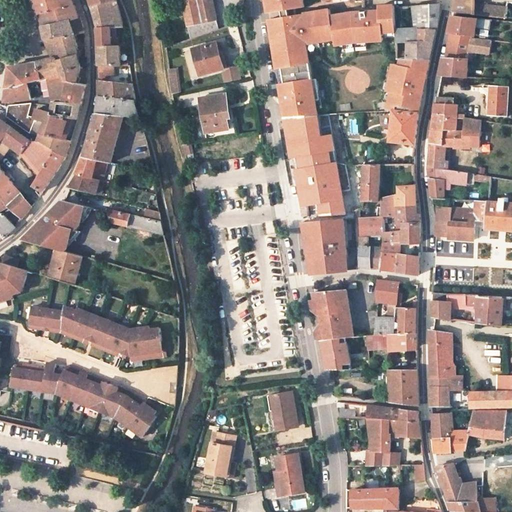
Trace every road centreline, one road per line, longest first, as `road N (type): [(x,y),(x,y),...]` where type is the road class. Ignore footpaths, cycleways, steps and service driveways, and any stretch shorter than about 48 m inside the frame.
road 1 (unclassified): [(334,511),(322,398),(250,0)]
road 2 (tertiary): [(448,0),(422,166),(427,449),(447,511)]
road 3 (unclassified): [(83,0),(93,84),(81,141),(43,208),(0,248)]
road 4 (unknown): [(0,329),(162,387)]
